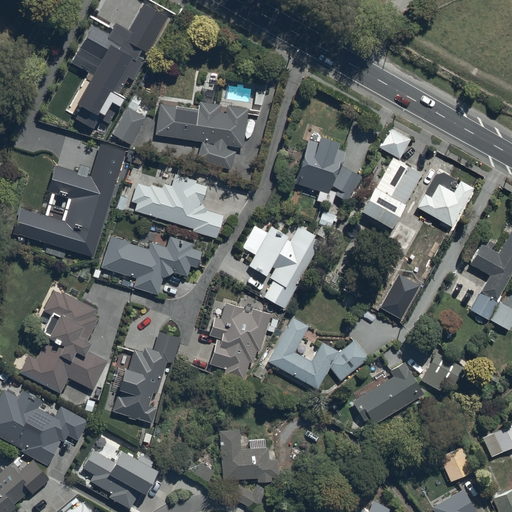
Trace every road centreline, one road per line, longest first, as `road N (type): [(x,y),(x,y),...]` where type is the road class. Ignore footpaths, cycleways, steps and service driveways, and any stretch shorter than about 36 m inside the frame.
road 1 (residential): [(303,41),(266,183),(184,309)]
road 2 (primary): [(303,41),(511,160)]
